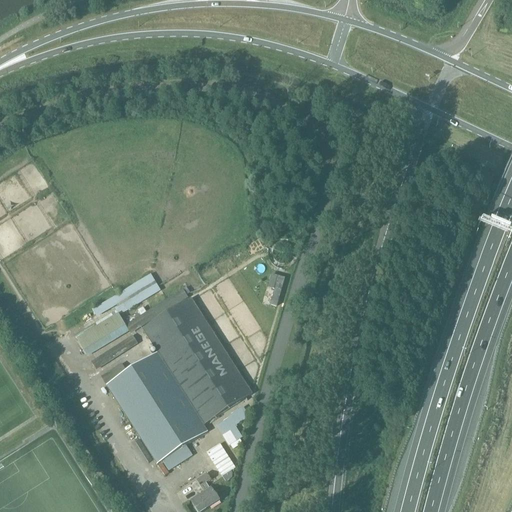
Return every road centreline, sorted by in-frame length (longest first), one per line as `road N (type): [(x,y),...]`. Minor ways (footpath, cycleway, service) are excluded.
road 1 (secondary): [(439,55),(307,10),(200,4),(118,16),(0,62)]
road 2 (secondary): [(0,73),(118,37),(231,37),(331,64),(419,104)]
road 3 (motorway): [(419,104),(422,131),(364,321),(332,511)]
road 4 (motorway): [(511,196),(408,511)]
road 5 (motorway): [(432,511),(511,267)]
